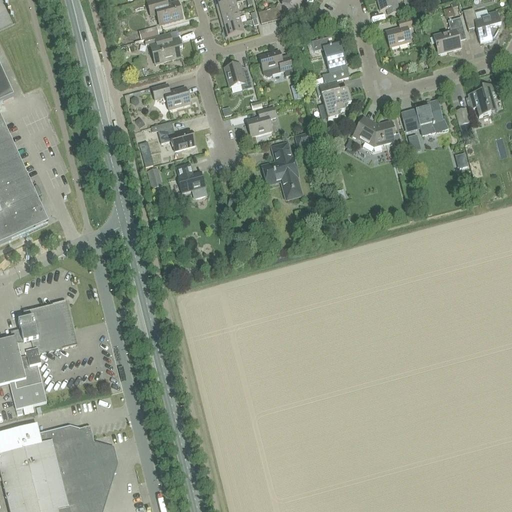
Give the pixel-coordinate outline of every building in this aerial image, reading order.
[(160,27),(183,21),(178,3),(168,6),(166,0),(161,0),(147,4),(149,12),(155,10),(160,27)] [(214,0),(216,8),(235,3),(233,0),(214,0)] [(298,16),(304,6),(293,0),(285,0),(282,6),(278,4),(275,9),(283,20),(289,10),(298,16)] [(396,0),(395,0),(393,1),(392,0),(376,0),(380,12),(387,10),(389,16),(400,13),(396,0)] [(219,19),(238,14),(235,3),(216,8),(219,19)] [(273,22),(283,20),(275,9),(270,11),(273,22)] [(497,28),(500,27),(497,13),(487,16),(489,20),(477,23),(473,10),(463,12),(468,31),(475,29),(480,45),(492,42),(491,39),(493,39),(498,31),(497,28)] [(267,24),(273,22),(270,11),(264,12),(267,24)] [(261,26),(267,24),(264,12),(258,14),(261,26)] [(222,29),(241,24),(238,14),(219,19),(222,29)] [(459,43),(467,41),(461,19),(448,22),(450,32),(433,37),(438,56),(461,50),(459,43)] [(407,30),(412,29),(410,21),(398,24),(400,30),(386,33),(390,49),(411,44),(407,30)] [(241,24),(222,29),(225,40),(244,35),(241,24)] [(156,28),(138,33),(141,41),(159,36),(156,28)] [(172,44),(171,40),(170,34),(154,39),(156,44),(150,45),(156,67),(182,60),(180,51),(183,51),(180,42),(172,44)] [(325,86),(336,83),(349,79),(339,44),(334,46),(331,38),(312,43),(315,53),(323,51),(330,75),(322,77),(325,86)] [(293,77),(292,71),(289,59),(281,61),(279,52),(259,58),(264,77),(267,79),(269,79),(271,78),(272,76),(284,73),(286,79),(293,77)] [(248,71),(242,73),(240,66),(224,70),(229,89),(241,86),(242,92),(253,90),(248,71)] [(0,247),(48,226),(36,199),(38,198),(34,188),(31,189),(0,119),(0,105),(14,99),(0,67),(0,247)] [(336,83),(325,86),(316,88),(318,98),(321,97),(328,122),(338,119),(336,115),(345,112),(343,107),(351,105),(347,90),(339,92),(336,83)] [(169,112),(190,106),(185,89),(169,94),(167,86),(152,91),(155,102),(163,100),(164,104),(166,103),(169,112)] [(476,109),(479,119),(490,116),(491,116),(496,115),(492,99),(496,97),(493,86),(481,90),(482,92),(472,95),(473,98),(466,100),(469,111),(476,109)] [(406,133),(413,131),(420,129),(422,137),(436,133),(442,133),(445,133),(447,132),(448,132),(444,121),(442,122),(437,102),(427,105),(428,110),(416,113),(415,111),(401,115),(406,133)] [(268,121),(276,119),(273,109),(258,114),(259,119),(247,123),(251,139),(271,133),(268,121)] [(459,127),(470,124),(466,110),(455,113),(459,127)] [(221,129),(236,126),(235,119),(219,122),(221,129)] [(362,121),(353,137),(365,144),(362,148),(373,154),(381,152),(380,147),(394,143),(395,147),(402,145),(399,135),(395,136),(394,133),(391,123),(379,126),(373,128),(362,121)] [(175,137),(173,130),(171,124),(151,129),(153,135),(158,134),(161,146),(172,143),(174,153),(195,148),(191,133),(175,137)] [(309,135),(294,138),(297,150),(303,148),(306,159),(314,157),(309,135)] [(303,199),(298,178),(293,160),(291,161),(287,146),(272,150),(277,165),(262,169),(267,187),(280,183),(285,203),(303,199)] [(204,189),(205,189),(201,174),(191,177),(188,166),(176,169),(179,180),(177,180),(181,195),(192,192),(194,199),(196,200),(205,198),(206,196),(204,189)] [(337,194),(339,205),(346,203),(344,193),(337,194)] [(13,339),(0,342),(0,387),(9,386),(16,412),(46,404),(37,367),(40,367),(38,356),(76,346),(65,304),(24,314),(25,321),(18,323),(20,332),(12,334),(13,339)] [(69,430),(40,437),(39,437),(36,426),(0,435),(0,473),(9,511),(48,501),(45,488),(44,485),(60,481),(56,464),(74,460),(75,459),(73,450),(92,445),(90,435),(69,430)] [(97,511),(102,511),(99,501),(105,500),(103,489),(109,488),(106,479),(112,477),(110,467),(116,466),(112,450),(92,445),(73,450),(75,459),(74,460),(56,464),(60,481),(44,485),(45,488),(48,501),(9,511),(97,511)]
